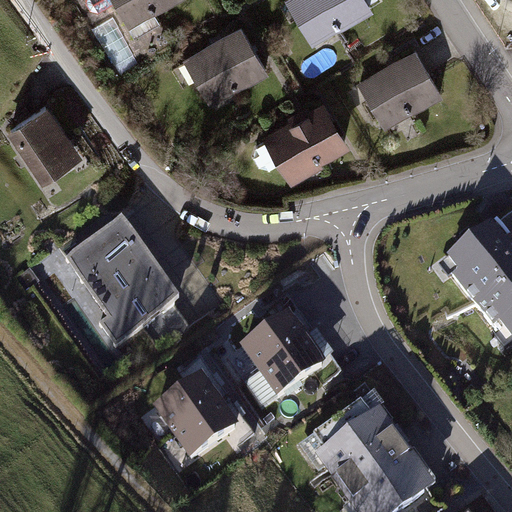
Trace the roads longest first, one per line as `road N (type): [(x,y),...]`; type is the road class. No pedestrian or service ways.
road 1 (residential): [(339,209),(265,224),(221,220),(181,198),(134,157),(22,0)]
road 2 (residential): [(339,209),(377,331),(511,502)]
road 3 (residential): [(511,159),(339,209)]
